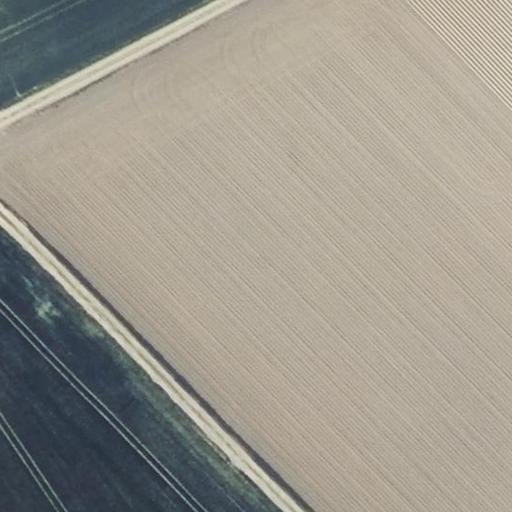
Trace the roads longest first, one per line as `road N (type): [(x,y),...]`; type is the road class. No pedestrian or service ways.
road 1 (track): [(0,212),(297,511)]
road 2 (track): [(0,122),(212,0)]
